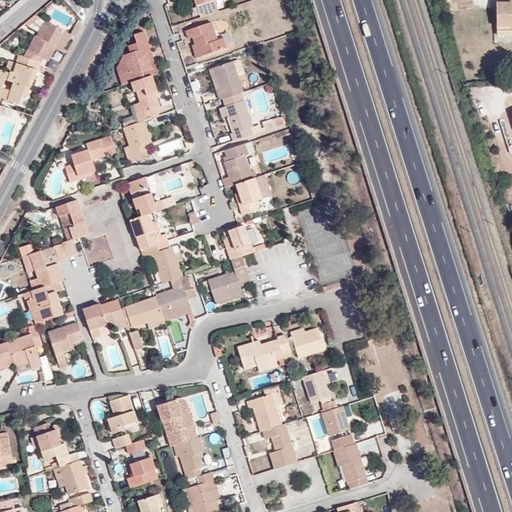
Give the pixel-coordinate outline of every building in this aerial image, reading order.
[(219,11),(215,0),(212,0),(197,6),(200,17),(219,11)] [(473,8),(472,0),(450,0),(452,10),(473,8)] [(511,0),(497,0),(496,36),(511,36),(511,0)] [(48,22),(45,21),(37,36),(40,38),(48,22)] [(48,61),(64,31),(48,22),(40,38),(37,36),(36,36),(28,50),(48,61)] [(188,38),(193,37),(195,44),(199,56),(227,47),(224,38),(217,40),(212,22),(186,31),(188,38)] [(127,46),(129,53),(122,56),(131,82),(152,75),(158,73),(156,67),(152,68),(147,53),(150,52),(144,32),(134,35),(137,43),(127,46)] [(191,45),(196,58),(199,56),(195,44),(191,45)] [(156,67),(150,52),(147,53),(152,68),(156,67)] [(40,62),(19,55),(16,63),(38,70),(39,66),(40,62)] [(122,56),(116,68),(122,86),(131,82),(122,56)] [(236,63),(240,76),(247,74),(242,60),(236,63)] [(38,70),(16,63),(9,61),(6,69),(4,69),(4,71),(0,69),(0,97),(19,104),(22,95),(27,97),(30,87),(28,86),(31,78),(35,79),(38,70)] [(219,91),(216,92),(218,100),(222,99),(241,92),(243,92),(233,62),(212,69),(219,91)] [(212,69),(209,70),(216,92),(219,91),(212,69)] [(143,111),(135,114),(138,123),(144,121),(159,115),(156,109),(159,108),(155,94),(158,92),(152,75),(131,82),(134,92),(137,92),(140,102),(143,111)] [(244,101),(241,92),(222,99),(224,107),(244,101)] [(233,133),(229,134),(232,141),(252,134),(250,128),(253,127),(244,101),(224,107),(227,116),(228,117),(233,133)] [(140,102),(132,105),(135,114),(143,111),(140,102)] [(218,109),(221,119),(227,116),(224,107),(218,109)] [(134,119),(122,124),(124,128),(136,124),(134,119)] [(144,121),(138,123),(136,124),(124,128),(130,146),(134,160),(149,155),(147,149),(145,145),(149,143),(151,143),(144,121)] [(260,128),(259,125),(253,127),(250,128),(252,134),(261,131),(260,128)] [(259,139),(260,144),(290,134),(289,129),(259,139)] [(92,161),(105,157),(104,155),(101,144),(99,140),(86,144),(88,150),(72,156),(74,164),(65,167),(70,183),(79,180),(79,177),(95,171),(92,161)] [(106,142),(101,144),(104,155),(110,153),(106,142)] [(248,155),(254,153),(251,142),(245,144),(248,155)] [(229,161),(224,162),(230,177),(232,185),(236,184),(251,179),(249,172),(243,156),(248,155),(245,144),(226,150),(229,161)] [(123,148),(128,162),(134,160),(130,146),(123,148)] [(90,187),(100,183),(95,171),(79,177),(79,180),(87,178),(90,187)] [(263,198),(271,196),(264,175),(256,177),(263,198)] [(138,218),(148,214),(165,209),(162,200),(155,203),(151,193),(146,195),(144,190),(149,188),(145,177),(127,183),(130,195),(139,191),(141,197),(132,200),(138,218)] [(230,177),(223,179),(226,187),(232,185),(230,177)] [(257,200),(263,198),(256,177),(251,179),(236,184),(239,192),(244,205),(238,207),(242,216),(260,209),(257,200)] [(239,192),(234,194),(238,207),(244,205),(239,192)] [(74,226),(69,227),(73,240),(89,235),(78,200),(57,207),(59,217),(70,213),(74,226)] [(66,238),(60,240),(61,243),(71,240),(73,240),(69,227),(74,226),(70,213),(59,217),(66,238)] [(140,250),(156,245),(167,241),(165,234),(161,235),(156,237),(151,222),(148,214),(138,218),(130,220),(140,250)] [(189,216),(192,225),(197,224),(194,214),(189,216)] [(161,235),(156,221),(151,222),(156,237),(161,235)] [(234,250),(228,252),(231,261),(242,257),(254,253),(252,248),(245,225),(228,231),(229,236),(234,250)] [(229,236),(223,238),(228,252),(234,250),(229,236)] [(66,258),(76,255),(71,240),(61,243),(66,258)] [(66,258),(61,243),(53,246),(58,261),(66,258)] [(161,284),(178,278),(182,277),(177,263),(175,255),(172,247),(158,251),(156,245),(140,250),(143,258),(151,255),(161,284)] [(262,250),(260,245),(252,248),(254,253),(262,250)] [(58,261),(53,246),(41,250),(46,265),(58,261)] [(30,281),(33,291),(45,287),(60,282),(64,280),(58,263),(46,268),(46,265),(41,250),(29,254),(34,270),(37,278),(30,281)] [(183,261),(180,253),(175,255),(177,263),(183,261)] [(21,257),(27,272),(34,270),(29,254),(21,257)] [(235,273),(208,281),(214,300),(241,291),(240,287),(237,276),(247,273),(242,257),(231,261),(235,273)] [(240,287),(250,283),(247,273),(237,276),(240,287)] [(181,287),(156,295),(157,297),(163,315),(165,322),(192,313),(187,299),(185,291),(191,289),(187,278),(187,276),(182,277),(178,278),(181,287)] [(196,288),(192,277),(187,278),(191,289),(193,289),(196,288)] [(64,315),(56,293),(63,290),(60,282),(45,287),(33,291),(31,291),(32,294),(33,299),(28,301),(31,311),(39,308),(42,317),(34,319),(36,324),(64,315)] [(196,297),(193,289),(191,289),(185,291),(187,299),(196,297)] [(216,307),(243,297),(241,291),(214,300),(216,307)] [(131,325),(131,326),(146,321),(163,315),(157,297),(121,309),(127,326),(131,325)] [(83,311),(90,331),(98,328),(106,325),(106,324),(103,316),(111,313),(114,321),(117,329),(127,326),(121,309),(118,299),(83,311)] [(31,311),(34,319),(42,317),(39,308),(31,311)] [(106,324),(114,321),(111,313),(103,316),(106,324)] [(146,321),(149,329),(165,323),(165,322),(163,315),(146,321)] [(64,352),(71,349),(70,348),(69,343),(83,338),(78,323),(49,332),(60,368),(68,366),(64,352)] [(28,326),(31,334),(7,342),(14,365),(15,366),(29,362),(32,369),(42,366),(36,348),(43,346),(36,324),(28,326)] [(92,338),(101,335),(98,328),(90,331),(92,338)] [(303,328),(290,332),(292,336),(305,332),(303,328)] [(318,328),(305,332),(292,336),(298,358),(325,349),(318,328)] [(137,331),(129,333),(135,351),(142,348),(137,331)] [(292,356),(284,334),(277,337),(278,340),(283,357),(284,359),(292,356)] [(70,348),(85,343),(83,338),(69,343),(70,348)] [(275,359),(283,357),(278,340),(261,345),(256,346),(255,342),(238,348),(244,369),(257,365),(275,359)] [(0,369),(14,365),(7,342),(0,344),(0,369)] [(259,372),(278,366),(275,359),(257,365),(259,372)] [(325,384),(329,382),(325,370),(321,371),(325,384)] [(325,384),(321,371),(302,377),(310,402),(319,399),(329,396),(325,384)] [(289,423),(277,385),(263,389),(265,395),(271,394),(281,425),(285,424),(289,423)] [(253,407),(261,432),(263,431),(281,425),(271,394),(265,395),(246,401),(249,409),(253,407)] [(112,417),(108,419),(111,430),(112,432),(122,429),(122,426),(137,421),(134,412),(128,395),(110,401),(113,413),(115,416),(112,417)] [(331,402),(329,396),(319,399),(321,405),(331,402)] [(184,399),(179,398),(176,399),(189,440),(197,438),(186,400),(184,399)] [(172,431),(167,433),(171,446),(173,445),(189,440),(176,399),(169,402),(158,405),(163,421),(168,419),(172,431)] [(335,401),(331,402),(321,405),(323,412),(337,408),(335,401)] [(349,429),(342,406),(337,408),(323,412),(322,413),(329,435),(349,429)] [(219,421),(216,413),(211,414),(214,423),(219,421)] [(77,452),(69,454),(65,443),(61,444),(56,430),(55,430),(50,432),(47,424),(33,428),(36,437),(30,439),(33,449),(37,447),(41,460),(56,455),(58,462),(60,466),(79,460),(77,452)] [(276,451),(270,453),(275,469),(297,462),(293,448),(289,436),(285,424),(281,425),(263,431),(266,439),(272,437),(276,451)] [(65,443),(60,428),(56,430),(61,444),(65,443)] [(0,467),(13,466),(8,437),(7,433),(0,433),(0,467)] [(128,434),(113,439),(116,448),(126,445),(132,443),(128,434)] [(298,446),(294,434),(289,436),(293,448),(298,446)] [(331,441),(335,450),(354,444),(351,434),(331,441)] [(202,452),(204,451),(199,437),(197,438),(189,440),(173,445),(177,457),(180,456),(188,479),(202,475),(199,467),(203,466),(200,458),(199,453),(202,452)] [(129,453),(146,448),(143,439),(132,443),(126,445),(129,453)] [(363,466),(360,456),(356,443),(354,444),(335,450),(333,450),(338,466),(342,465),(349,488),(368,482),(363,466)] [(369,464),(366,455),(360,456),(363,466),(369,464)] [(127,478),(130,488),(158,479),(151,457),(128,464),(132,476),(127,478)] [(68,494),(88,487),(84,474),(82,467),(79,460),(60,466),(55,468),(53,469),(59,487),(65,485),(68,494)] [(127,478),(132,476),(128,464),(124,466),(127,478)] [(194,511),(212,511),(219,510),(216,501),(216,498),(210,480),(214,479),(212,472),(202,475),(188,479),(190,487),(187,488),(194,511)] [(216,498),(220,497),(214,479),(210,480),(216,498)] [(178,503),(174,489),(170,491),(174,504),(178,503)] [(89,492),(69,499),(70,504),(72,508),(79,505),(92,501),(89,492)] [(161,511),(156,495),(138,501),(141,511),(161,511)] [(12,498),(0,501),(0,511),(23,511),(22,507),(15,509),(12,498)] [(227,508),(224,499),(216,501),(219,510),(227,508)] [(338,511),(360,511),(357,501),(337,508),(338,511)]
